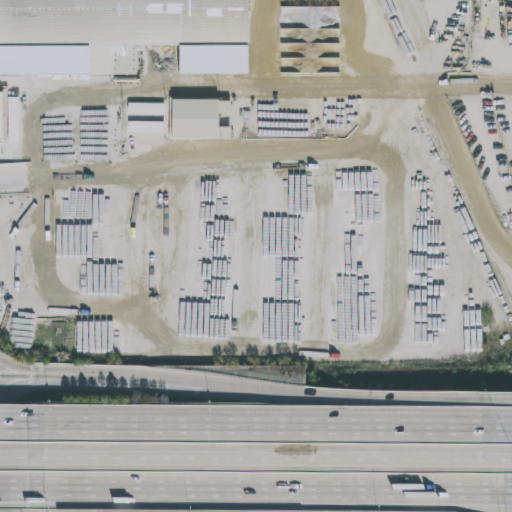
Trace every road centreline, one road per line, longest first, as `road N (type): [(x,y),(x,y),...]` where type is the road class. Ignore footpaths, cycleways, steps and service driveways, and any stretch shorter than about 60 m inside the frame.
road 1 (motorway): [(511,460),(28,458)]
road 2 (motorway): [(31,489),(511,491)]
road 3 (motorway): [(503,429),(26,426)]
road 4 (motorway): [(491,401),(206,383)]
road 5 (motorway): [(206,383),(61,377)]
